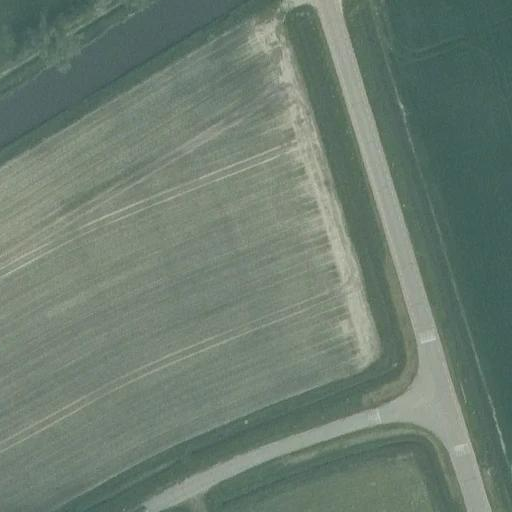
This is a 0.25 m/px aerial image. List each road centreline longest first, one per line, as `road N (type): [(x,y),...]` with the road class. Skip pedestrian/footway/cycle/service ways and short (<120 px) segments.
road 1 (tertiary): [(444,398),(325,0)]
road 2 (unclassified): [(152,511),(253,458),(444,398)]
